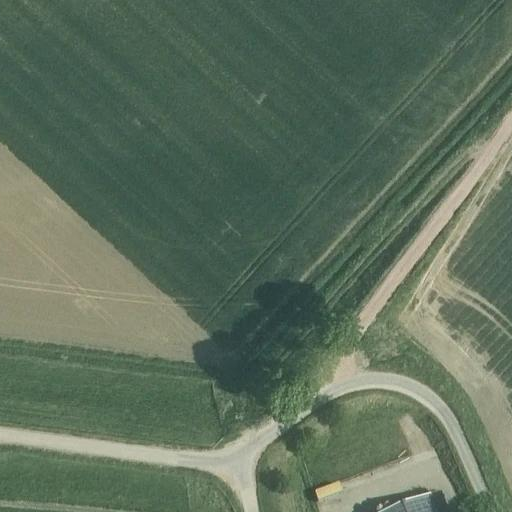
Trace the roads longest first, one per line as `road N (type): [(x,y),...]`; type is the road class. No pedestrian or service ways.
road 1 (unclassified): [(489,511),(446,414),(405,384),(342,386),(237,466),(0,434)]
road 2 (track): [(313,403),(395,277),(511,127)]
